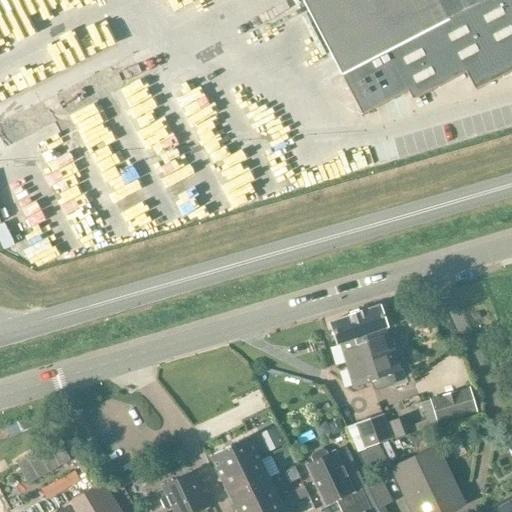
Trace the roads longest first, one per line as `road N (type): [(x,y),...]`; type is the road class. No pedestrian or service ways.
road 1 (unclassified): [(0,399),(511,248)]
road 2 (tertiary): [(0,332),(511,183)]
road 3 (unknown): [(189,124),(385,130),(511,96)]
road 4 (unknown): [(0,131),(47,121),(189,124)]
road 5 (unknown): [(147,0),(189,124)]
